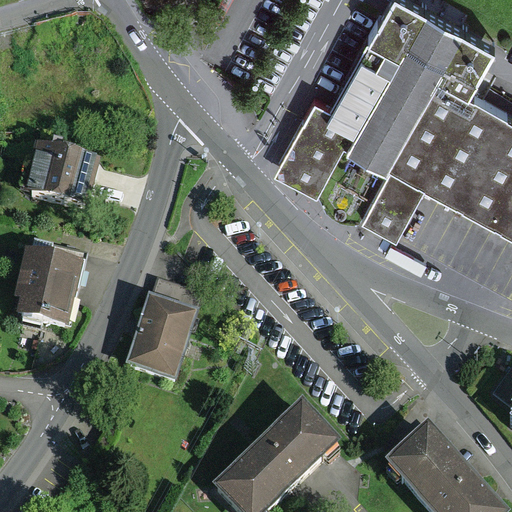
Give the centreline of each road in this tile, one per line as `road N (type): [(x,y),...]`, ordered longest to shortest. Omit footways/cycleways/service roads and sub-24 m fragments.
road 1 (unclassified): [(63,401),(135,268),(171,140),(188,108)]
road 2 (unclassified): [(337,261),(511,467)]
road 3 (residential): [(188,108),(337,261)]
road 4 (residential): [(511,333),(337,261)]
road 5 (residential): [(109,0),(188,108)]
